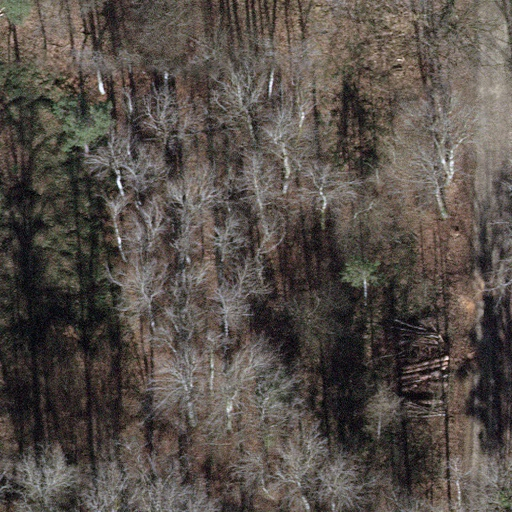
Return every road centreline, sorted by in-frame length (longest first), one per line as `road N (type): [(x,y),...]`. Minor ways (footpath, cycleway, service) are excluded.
road 1 (track): [(499,0),(475,511)]
road 2 (track): [(0,465),(200,511)]
